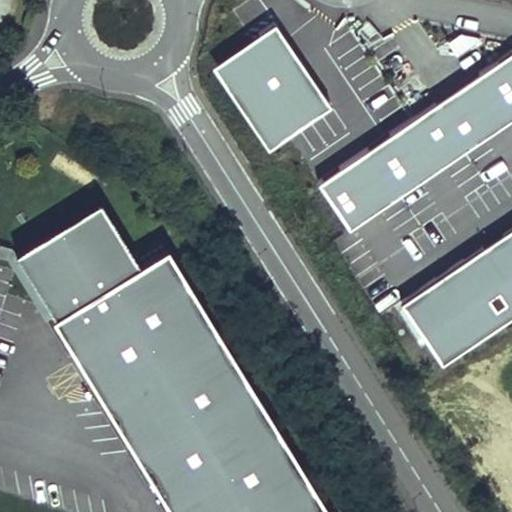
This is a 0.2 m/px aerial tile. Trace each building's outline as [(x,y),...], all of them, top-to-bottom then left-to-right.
[(268,144),(330,102),(276,21),(213,63),(268,144)] [(511,49),(317,181),(348,228),(511,117),(511,49)] [(136,269),(99,207),(13,258),(49,320),(136,269)] [(511,226),(403,300),(444,360),(511,313),(511,226)] [(136,269),(49,320),(167,511),(329,511),(168,250),(136,269)]
